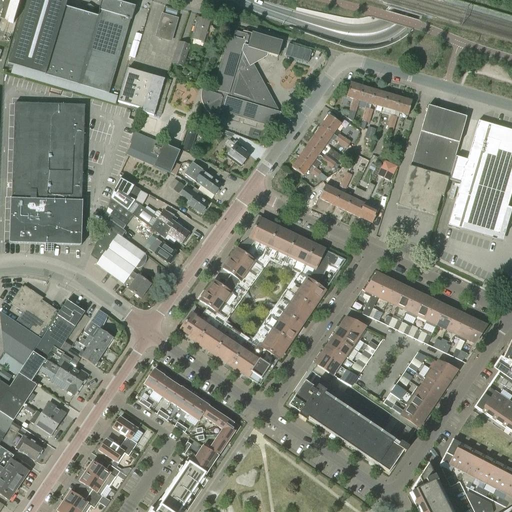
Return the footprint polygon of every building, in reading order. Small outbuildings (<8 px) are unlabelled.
[(25,0),(5,68),(43,79),(44,76),(59,80),(61,71),(49,68),(50,65),(48,65),(64,8),(66,0),(25,0)] [(13,0),(7,21),(13,22),(19,0),(13,0)] [(97,18),(77,85),(108,94),(130,20),(131,21),(135,8),(121,4),(119,0),(117,0),(115,2),(108,0),(101,0),(98,11),(99,11),(97,17),(97,18)] [(64,8),(48,65),(50,65),(49,68),(61,71),(59,80),(77,85),(97,18),(97,17),(64,8)] [(162,15),(155,37),(170,41),(176,20),(162,15)] [(196,19),(190,40),(204,44),(211,23),(196,19)] [(201,94),(201,97),(201,99),(201,101),(201,103),(202,106),(203,108),(204,110),(206,112),(207,113),(209,115),(211,116),(213,117),(215,118),(217,119),(217,118),(219,110),(222,111),(222,113),(270,127),(279,114),(271,111),(266,103),(267,103),(267,104),(268,104),(267,100),(266,97),(265,93),(263,89),(261,86),(259,82),(257,81),(256,79),(255,77),(254,76),(253,73),(252,71),(251,67),(271,57),(272,54),(283,57),(285,43),(286,42),(256,33),(255,33),(255,34),(245,31),(244,33),(237,31),(235,37),(230,36),(229,38),(213,91),(215,91),(214,95),(202,91),(202,90),(201,92),(201,94)] [(178,42),(171,63),(182,67),(189,46),(178,42)] [(126,69),(117,102),(142,110),(141,113),(144,114),(153,116),(164,80),(133,71),(133,69),(128,68),(127,69),(126,69)] [(350,84),(346,98),(354,100),(350,112),(355,113),(362,87),(350,84)] [(362,87),(355,113),(356,114),(360,102),(370,105),(374,91),(362,87)] [(374,91),(370,105),(383,109),(387,95),(374,91)] [(387,95),(383,109),(381,114),(390,117),(386,130),(393,132),(397,119),(393,117),(395,112),(399,98),(387,95)] [(399,98),(395,112),(407,116),(411,102),(399,98)] [(8,242),(8,243),(44,245),(44,252),(53,252),(53,245),(79,246),(80,246),(82,202),(80,202),(82,151),(84,107),(37,105),(14,104),(12,158),(11,180),(11,190),(11,191),(11,199),(9,199),(8,242)] [(443,198),(464,123),(466,118),(427,107),(402,196),(400,195),(396,206),(410,210),(411,209),(433,215),(439,197),(443,198)] [(366,109),(362,123),(368,124),(372,111),(366,109)] [(321,127),(332,135),(335,137),(338,132),(336,130),(340,125),(328,116),(321,127)] [(189,118),(187,123),(214,131),(216,126),(189,118)] [(404,121),(401,131),(407,133),(410,123),(404,121)] [(511,131),(478,121),(465,166),(454,162),(448,181),(460,184),(447,226),(459,229),(461,224),(499,235),(511,189),(511,131)] [(321,127),(313,137),(325,145),(332,135),(321,127)] [(368,128),(365,139),(372,141),(375,130),(368,128)] [(131,143),(126,155),(129,156),(169,174),(179,152),(178,152),(137,133),(134,132),(130,142),(131,143)] [(338,134),(334,140),(345,148),(352,139),(346,134),(343,138),(338,134)] [(313,137),(306,148),(318,156),(325,145),(313,137)] [(226,147),(221,154),(240,168),(249,156),(240,149),(241,147),(236,143),(234,145),(228,141),(225,146),(226,147)] [(306,148),(298,158),(310,166),(318,156),(306,148)] [(323,155),(319,160),(331,168),(334,163),(323,155)] [(298,158),(291,168),(303,177),(310,166),(298,158)] [(377,176),(390,182),(396,168),(384,162),(377,176)] [(192,164),(184,175),(197,185),(213,196),(215,194),(216,194),(218,192),(217,190),(221,185),(207,175),(192,164)] [(314,168),(310,173),(316,177),(319,172),(314,168)] [(324,186),(318,199),(333,206),(339,193),(342,189),(344,190),(351,175),(346,173),(339,188),(334,185),(332,189),(324,186)] [(123,175),(120,180),(133,187),(134,188),(137,183),(123,175)] [(113,190),(111,200),(133,216),(161,237),(164,239),(167,235),(180,245),(181,244),(182,245),(186,239),(188,236),(187,235),(187,234),(174,224),(170,221),(173,216),(164,209),(162,213),(158,210),(155,212),(153,216),(133,202),(127,197),(133,187),(120,180),(119,180),(113,190)] [(178,194),(183,186),(174,181),(169,188),(178,194)] [(369,184),(366,192),(368,193),(368,194),(371,196),(375,187),(369,184)] [(184,188),(180,195),(189,202),(187,206),(200,215),(208,204),(184,188)] [(356,189),(351,199),(345,212),(357,217),(363,204),(359,202),(360,199),(362,199),(363,199),(368,201),(371,196),(368,194),(368,193),(366,192),(365,193),(356,189)] [(339,193),(333,206),(345,212),(351,199),(339,193)] [(113,211),(103,226),(118,237),(133,216),(111,200),(109,208),(113,211)] [(363,204),(357,217),(371,224),(378,211),(363,204)] [(249,239),(261,244),(269,225),(258,219),(249,239)] [(269,248),(273,239),(278,229),(269,225),(261,244),(269,248)] [(103,226),(93,249),(103,256),(96,265),(122,283),(123,284),(128,277),(134,281),(127,290),(140,299),(150,285),(137,276),(137,277),(131,273),(135,267),(137,269),(138,269),(139,269),(140,269),(141,268),(142,268),(142,267),(143,267),(143,266),(144,266),(144,265),(145,265),(145,264),(146,264),(146,263),(146,262),(146,261),(146,260),(147,260),(147,259),(146,258),(146,257),(144,255),(118,237),(103,226)] [(151,229),(145,235),(151,241),(157,235),(151,229)] [(275,251),(277,252),(287,233),(278,229),(273,239),(279,242),(275,251)] [(285,244),(291,247),(296,237),(287,233),(277,252),(280,253),(285,244)] [(293,259),(296,261),(305,242),(296,237),(291,247),(297,250),(293,259)] [(155,240),(148,250),(167,264),(167,263),(169,265),(173,260),(170,258),(174,253),(162,244),(162,245),(155,240)] [(303,253),(309,256),(314,246),(305,242),(296,261),(298,262),(303,253)] [(311,268),(314,269),(323,250),(314,246),(309,256),(315,259),(311,268)] [(237,250),(230,259),(239,266),(243,261),(251,266),(256,259),(247,252),(244,255),(237,250)] [(310,276),(316,280),(324,266),(337,272),(345,261),(323,250),(314,269),(310,276)] [(231,275),(226,281),(236,288),(243,277),(235,271),(239,266),(230,259),(223,269),(231,275)] [(376,275),(363,295),(370,298),(361,315),(368,318),(378,297),(386,280),(376,275)] [(386,280),(378,297),(388,302),(396,285),(386,280)] [(214,282),(207,292),(216,298),(220,293),(228,299),(236,288),(226,281),(222,288),(214,282)] [(396,285),(388,302),(397,307),(406,289),(396,285)] [(300,287),(299,289),(317,302),(323,293),(312,286),(308,292),(300,287)] [(3,352),(0,356),(0,363),(16,375),(56,314),(34,299),(36,297),(22,288),(12,303),(23,311),(14,324),(0,313),(0,323),(3,351),(3,352)] [(305,297),(301,303),(312,310),(317,302),(299,289),(297,292),(305,297)] [(406,289),(397,307),(407,311),(415,294),(406,289)] [(216,298),(207,292),(200,301),(208,307),(205,310),(215,317),(220,309),(212,304),(216,298)] [(415,294),(407,311),(417,316),(425,299),(415,294)] [(425,299),(417,316),(427,321),(435,304),(425,299)] [(67,301),(32,353),(44,360),(49,352),(53,347),(59,351),(84,313),(67,301)] [(289,303),(288,306),(306,318),(312,310),(301,303),(297,309),(289,303)] [(435,304),(427,321),(437,325),(445,308),(435,304)] [(294,314),(290,320),(300,326),(306,318),(288,306),(286,309),(294,314)] [(455,313),(445,308),(437,325),(447,330),(455,313)] [(382,314),(377,312),(373,320),(378,322),(382,314)] [(455,313),(447,330),(456,334),(464,317),(455,313)] [(179,332),(188,338),(200,321),(191,315),(179,332)] [(392,318),(387,316),(383,325),(388,327),(392,318)] [(456,334),(454,338),(464,343),(473,322),(464,317),(456,334)] [(346,319),(340,328),(356,339),(363,328),(346,319)] [(93,320),(84,335),(92,340),(106,349),(113,339),(105,333),(99,329),(100,328),(95,325),(97,323),(93,320)] [(278,320),(277,323),(295,335),(300,326),(290,320),(287,325),(278,320)] [(196,344),(203,335),(208,326),(200,321),(188,338),(196,344)] [(401,323),(397,321),(393,329),(397,331),(401,323)] [(473,322),(465,339),(474,343),(485,327),(473,322)] [(283,331),(279,336),(289,343),(295,335),(277,323),(275,325),(283,331)] [(411,328),(407,326),(403,334),(407,336),(411,328)] [(340,328),(334,337),(350,348),(356,339),(340,328)] [(196,344),(204,350),(216,332),(214,330),(208,338),(203,335),(196,344)] [(421,332),(416,330),(412,339),(417,341),(421,332)] [(204,350),(213,355),(219,346),(213,342),(219,334),(216,332),(204,350)] [(431,337),(426,335),(422,343),(427,345),(431,337)] [(244,336),(241,341),(257,350),(260,345),(244,336)] [(268,337),(266,339),(284,351),(289,343),(279,336),(276,342),(268,337)] [(334,337),(328,346),(343,357),(350,348),(334,337)] [(284,351),(266,339),(264,342),(272,347),(268,354),(277,361),(284,351)] [(92,340),(86,349),(100,358),(106,349),(92,340)] [(440,342),(436,340),(432,348),(436,350),(440,342)] [(511,340),(507,350),(503,359),(511,363),(511,340)] [(213,355),(221,361),(233,343),(230,341),(225,350),(219,346),(213,355)] [(377,347),(370,342),(367,346),(374,351),(377,347)] [(221,361),(230,367),(236,357),(230,353),(236,345),(233,343),(221,361)] [(450,346),(446,344),(442,352),(446,355),(450,346)] [(328,346),(322,355),(338,366),(343,357),(328,346)] [(53,347),(49,352),(60,359),(63,354),(59,351),(53,347)] [(69,350),(66,354),(76,361),(79,357),(96,368),(99,364),(97,362),(100,358),(86,349),(84,352),(82,351),(78,356),(69,350)] [(456,359),(460,351),(455,349),(451,357),(456,359)] [(371,356),(364,351),(361,355),(368,360),(371,356)] [(467,354),(460,351),(456,359),(461,362),(467,354)] [(230,367),(238,372),(250,355),(247,353),(242,361),(236,357),(230,367)] [(421,364),(426,357),(417,353),(413,359),(421,364)] [(32,354),(18,375),(30,383),(44,362),(32,354)] [(238,372),(247,379),(254,369),(247,365),(253,356),(250,355),(238,372)] [(338,366),(322,355),(316,364),(331,375),(338,366)] [(59,360),(54,367),(82,384),(87,376),(78,371),(78,372),(59,360)] [(365,365),(358,360),(355,364),(362,369),(365,365)] [(42,367),(39,372),(48,378),(49,381),(72,397),(76,392),(81,385),(82,384),(54,367),(48,363),(44,369),(42,367)] [(438,363),(432,371),(448,381),(455,371),(438,363)] [(497,363),(494,368),(499,372),(503,367),(497,363)] [(254,369),(247,379),(260,387),(273,367),(268,364),(267,366),(264,364),(259,372),(254,369)] [(418,369),(410,364),(407,368),(415,373),(418,369)] [(511,374),(511,368),(506,364),(503,368),(511,374)] [(359,374),(351,369),(349,373),(356,378),(359,374)] [(423,378),(426,380),(442,391),(448,381),(432,371),(429,369),(423,378)] [(163,377),(164,377),(154,370),(143,385),(152,391),(153,392),(163,377)] [(1,371),(0,372),(0,378),(7,383),(11,378),(1,371)] [(346,371),(340,380),(350,387),(356,378),(349,373),(346,371)] [(412,378),(404,373),(401,377),(409,382),(412,378)] [(18,375),(8,388),(6,392),(24,404),(36,387),(30,383),(18,375)] [(161,398),(172,383),(163,377),(153,392),(152,391),(152,392),(161,398)] [(442,391),(426,380),(420,389),(436,400),(442,391)] [(305,381),(289,405),(300,412),(297,417),(298,418),(300,415),(305,419),(303,421),(305,422),(308,418),(389,472),(403,452),(405,453),(408,448),(400,443),(397,447),(322,397),(325,392),(317,387),(316,389),(305,381)] [(0,413),(12,422),(24,404),(6,392),(8,388),(0,382),(0,413)] [(406,387),(398,382),(395,386),(403,391),(406,387)] [(171,404),(181,389),(180,389),(172,383),(161,398),(171,405),(171,404)] [(395,385),(389,394),(399,401),(405,393),(395,385)] [(417,387),(411,396),(430,409),(436,400),(420,389),(417,387)] [(180,410),(190,395),(181,388),(180,389),(181,389),(171,404),(180,410)] [(475,407),(485,414),(498,395),(488,388),(475,407)] [(189,416),(199,401),(190,395),(180,410),(189,416)] [(485,414),(495,421),(508,402),(498,395),(485,414)] [(405,405),(408,407),(423,418),(430,409),(411,396),(405,405)] [(393,405),(386,400),(383,404),(391,409),(393,405)] [(201,417),(208,407),(199,401),(189,416),(198,422),(202,417),(201,417)] [(495,421),(505,428),(511,417),(511,403),(508,402),(495,421)] [(48,404),(40,415),(57,426),(64,415),(48,404)] [(217,427),(223,418),(208,407),(201,417),(202,417),(217,427)] [(408,407),(402,417),(417,427),(423,418),(408,407)] [(36,412),(29,423),(33,426),(32,427),(49,438),(57,426),(40,415),(36,412)] [(0,413),(0,431),(5,434),(9,429),(16,434),(20,428),(12,422),(0,413)] [(119,418),(112,429),(126,438),(122,444),(132,451),(136,444),(130,440),(137,430),(119,418)] [(232,431),(233,430),(230,428),(233,424),(223,418),(217,427),(222,430),(218,436),(227,443),(234,432),(232,431)] [(217,457),(227,443),(218,436),(208,451),(217,457)] [(22,438),(14,450),(34,461),(42,448),(26,438),(26,440),(22,438)] [(105,441),(98,451),(118,465),(125,454),(128,457),(132,451),(122,444),(118,449),(105,441)] [(442,462),(453,467),(463,446),(453,441),(442,462)] [(453,467),(463,473),(474,452),(463,446),(453,467)] [(217,457),(208,451),(202,447),(195,457),(211,467),(217,457)] [(0,469),(2,472),(0,475),(10,481),(11,480),(19,486),(28,473),(10,461),(13,457),(0,448),(0,469)] [(463,473),(474,479),(485,457),(474,452),(463,473)] [(205,476),(211,467),(195,457),(190,465),(204,475),(205,476)] [(474,479),(485,484),(496,463),(485,457),(474,479)] [(92,462),(85,472),(107,487),(109,488),(119,473),(109,465),(107,467),(105,471),(92,462)] [(485,484),(496,490),(507,469),(496,463),(485,484)] [(179,511),(204,475),(190,465),(188,464),(158,509),(159,509),(157,511),(179,511)] [(412,489),(413,492),(434,484),(437,483),(428,465),(412,489)] [(0,469),(0,496),(8,502),(19,486),(11,480),(10,481),(0,475),(2,472),(0,469)] [(496,490),(507,495),(511,484),(511,471),(507,469),(496,490)] [(85,472),(79,482),(92,491),(88,496),(98,503),(102,497),(101,496),(107,487),(85,472)] [(449,511),(434,484),(413,492),(410,494),(418,511),(449,511)] [(486,491),(479,488),(476,493),(483,497),(486,491)] [(70,492),(63,502),(77,511),(87,511),(91,507),(94,509),(98,503),(88,496),(84,502),(70,492)] [(467,492),(465,496),(474,511),(493,511),(492,504),(467,492)] [(102,497),(98,503),(105,508),(110,502),(105,499),(102,497)] [(507,502),(500,499),(497,504),(504,508),(507,502)] [(77,511),(63,502),(56,511),(77,511)]
